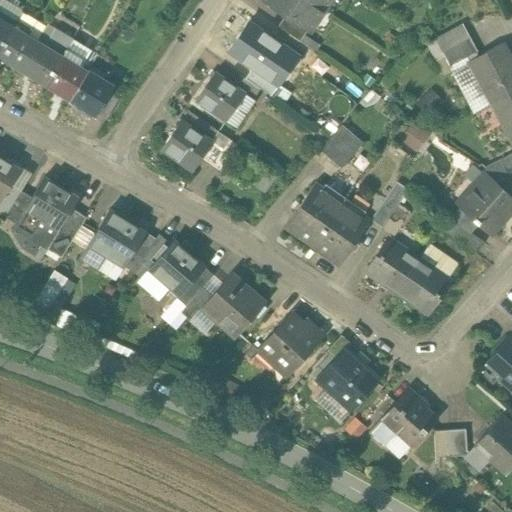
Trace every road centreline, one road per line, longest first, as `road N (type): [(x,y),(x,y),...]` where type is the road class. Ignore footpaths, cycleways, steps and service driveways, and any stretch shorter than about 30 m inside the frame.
road 1 (residential): [(511,270),(447,336),(440,368),(247,240),(105,167)]
road 2 (secondary): [(387,511),(200,410),(0,329)]
road 3 (residential): [(214,0),(105,167)]
